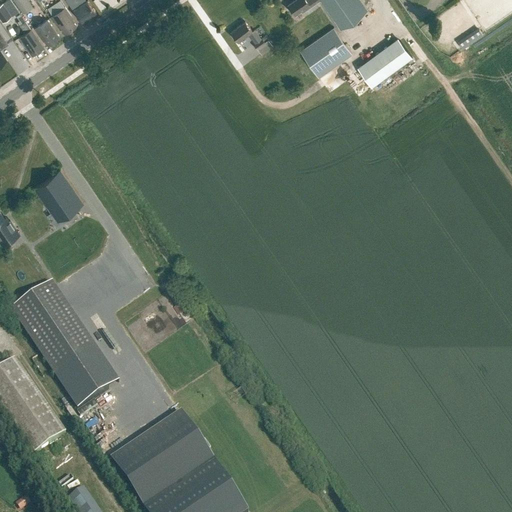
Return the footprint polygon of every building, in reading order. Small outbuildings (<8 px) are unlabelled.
[(28,0),(14,0),(23,13),(33,6),(28,0)] [(66,0),(82,22),(96,12),(88,0),(66,0)] [(293,0),(288,4),(295,15),(301,10),(302,12),(319,0),(320,0),(341,30),(367,11),(360,0),(293,0)] [(4,2),(0,4),(0,18),(3,22),(13,16),(4,2)] [(70,16),(71,16),(65,6),(51,16),(58,25),(59,24),(65,33),(76,25),(70,16)] [(15,19),(20,17),(17,7),(12,9),(15,19)] [(48,19),(36,27),(48,44),(60,36),(48,19)] [(19,37),(32,55),(44,47),(26,20),(20,25),(25,33),(19,37)] [(253,44),(257,49),(266,43),(262,38),(261,38),(254,29),(252,31),(245,21),(231,32),(238,42),(248,34),(255,43),(253,44)] [(352,53),(334,27),(300,51),(318,77),(352,53)] [(478,27),(464,36),(469,44),(483,35),(478,27)] [(360,60),(366,69),(406,41),(400,33),(360,60)] [(407,42),(365,70),(373,81),(415,53),(407,42)] [(60,169),(34,187),(51,212),(48,215),(56,227),(68,218),(66,215),(83,203),(60,169)] [(0,240),(3,245),(19,234),(10,220),(9,221),(5,217),(4,218),(0,211),(0,240)] [(119,383),(52,283),(11,311),(78,411),(119,383)] [(0,369),(0,409),(32,457),(65,434),(14,360),(0,369)] [(181,413),(111,460),(145,510),(215,463),(181,413)] [(247,511),(215,463),(145,510),(145,511),(247,511)] [(26,497),(16,505),(20,511),(31,504),(26,497)]
